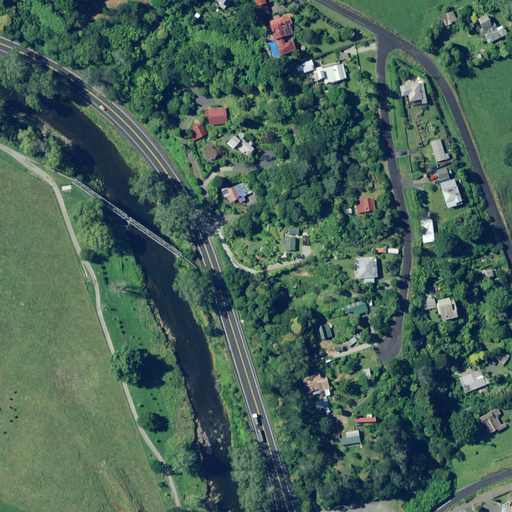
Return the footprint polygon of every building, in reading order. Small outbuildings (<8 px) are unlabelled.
[(270,13),(266,3),(270,2),(269,0),(254,0),(261,16),(270,13)] [(451,24),(447,13),(438,17),(442,28),(451,24)] [(491,23),(486,15),(477,20),(483,29),(479,31),(482,36),(484,35),(489,44),(507,33),(502,25),(497,28),(494,22),(491,23)] [(292,23),(290,16),(269,23),(280,55),(296,50),(291,35),(293,34),(290,24),(292,23)] [(355,55),(353,46),(336,50),(339,60),(349,58),(348,57),(355,55)] [(295,65),(297,72),(303,70),(303,72),(315,69),(312,60),(295,65)] [(347,78),(343,64),(314,71),(316,80),(324,78),(325,84),(347,78)] [(427,103),(423,82),(400,86),(402,96),(408,95),(409,102),(421,99),(422,104),(427,103)] [(228,123),(227,108),(208,109),(209,125),(228,123)] [(202,122),(191,126),(192,129),(190,130),(193,140),(206,135),(202,122)] [(250,141),(244,135),(239,141),(234,136),(228,142),(233,148),(235,146),(243,153),(246,150),(251,155),(255,150),(248,143),(250,141)] [(445,155),(440,139),(430,142),(436,162),(449,158),(448,154),(445,155)] [(217,149),(208,144),(202,155),(211,160),(217,149)] [(452,174),(450,167),(437,170),(439,180),(449,178),(448,175),(452,174)] [(462,201),(455,179),(440,184),(447,208),(456,205),(455,203),(462,201)] [(238,192),(236,186),(229,189),(228,187),(221,190),(224,198),(227,197),(229,203),(238,199),(240,205),(244,203),(246,208),(257,204),(253,194),(249,196),(246,189),(238,192)] [(375,210),(373,198),(357,200),(358,205),(355,205),(356,213),(375,210)] [(430,237),(434,236),(432,219),(420,221),(423,242),(431,241),(430,237)] [(295,237),(283,237),(283,244),(285,244),(284,250),(295,250),(295,237)] [(374,269),(373,258),(354,258),(355,279),(364,278),(364,284),(378,283),(377,269),(374,269)] [(497,276),(496,269),(482,271),(483,278),(497,276)] [(431,295),(422,297),(424,310),(436,307),(434,300),(432,300),(431,295)] [(458,317),(454,301),(450,302),(449,298),(438,301),(443,321),(458,317)] [(346,309),(348,314),(352,312),(353,316),(370,311),(368,302),(346,309)] [(331,331),(329,324),(321,326),(325,340),(336,337),(334,330),(331,331)] [(425,339),(421,337),(415,346),(420,348),(425,339)] [(489,391),(479,367),(458,375),(465,393),(476,389),(479,395),(489,391)] [(372,378),(370,369),(362,370),(364,380),(372,378)] [(321,403),(320,398),(331,395),(326,378),(322,380),(320,374),(302,379),(306,393),(311,392),(315,405),(321,403)] [(500,414),(498,408),(479,418),(482,425),(484,424),(489,434),(504,427),(499,415),(500,414)]
